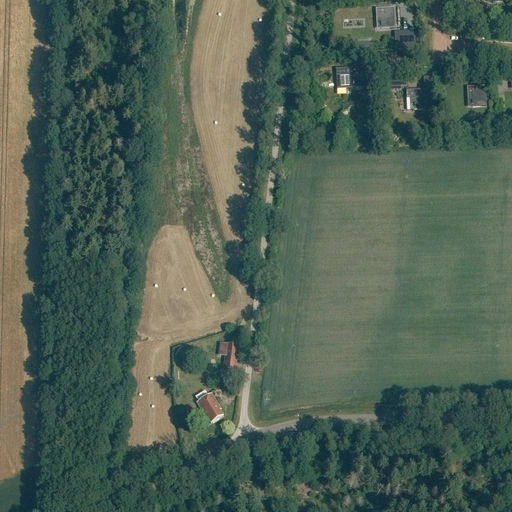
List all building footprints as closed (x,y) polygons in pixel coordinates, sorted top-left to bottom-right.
[(510,8),(501,9),(502,16),(510,16),(510,8)] [(395,11),(377,11),(378,31),(396,30),(395,11)] [(414,34),(402,34),(402,40),(396,40),(396,46),(414,46),(414,34)] [(367,69),(349,70),(337,71),(337,79),(349,78),(350,90),(368,89),(367,69)] [(396,83),(396,92),(408,91),(408,83),(396,83)] [(485,88),(468,89),(469,109),(486,108),(485,88)] [(428,92),(410,93),(411,113),(429,112),(428,92)] [(226,345),(225,357),(236,358),(237,346),(226,345)] [(219,411),(221,410),(212,396),(198,404),(207,419),(208,418),(212,424),(223,418),(219,411)]
